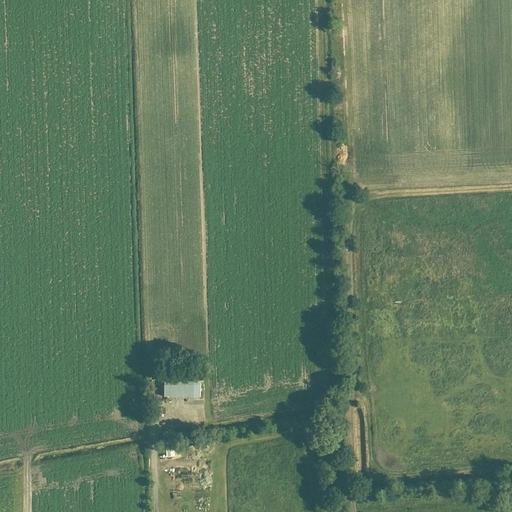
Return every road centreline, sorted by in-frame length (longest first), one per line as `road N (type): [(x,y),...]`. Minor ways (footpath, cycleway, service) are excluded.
road 1 (track): [(511,191),(366,200),(356,222),(364,476),(376,483),(511,472)]
road 2 (track): [(24,511),(23,457),(148,433),(177,405),(215,417),(335,396)]
